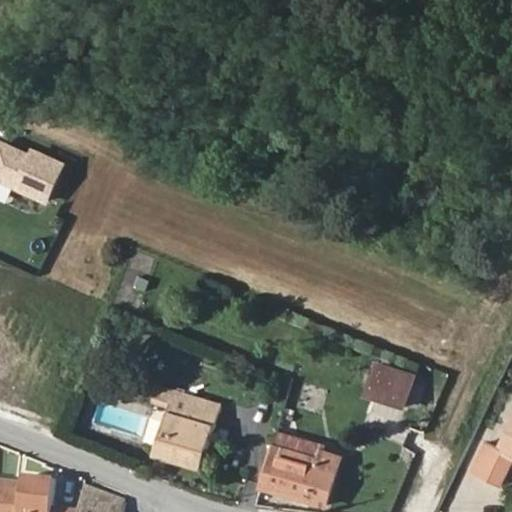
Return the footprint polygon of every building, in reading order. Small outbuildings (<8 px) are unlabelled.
[(0,169),(48,190),(63,155),(35,142),(32,149),(3,136),(0,142),(0,169)] [(368,381),(403,396),(414,371),(379,356),(368,381)] [(98,387),(104,373),(90,368),(84,382),(98,387)] [(163,451),(211,465),(229,402),(182,388),(163,451)] [(511,438),(507,450),(489,441),(474,472),(503,484),(511,462),(511,438)] [(327,457),(279,443),(268,485),(302,493),(342,504),(352,459),(328,453),(327,457)] [(40,477),(30,476),(28,488),(25,511),(56,511),(60,485),(39,483),(40,477)] [(0,511),(25,511),(28,488),(0,484),(0,511)] [(266,494),(299,503),(302,493),(268,485),(266,494)] [(83,511),(131,511),(132,508),(87,492),(83,511)]
